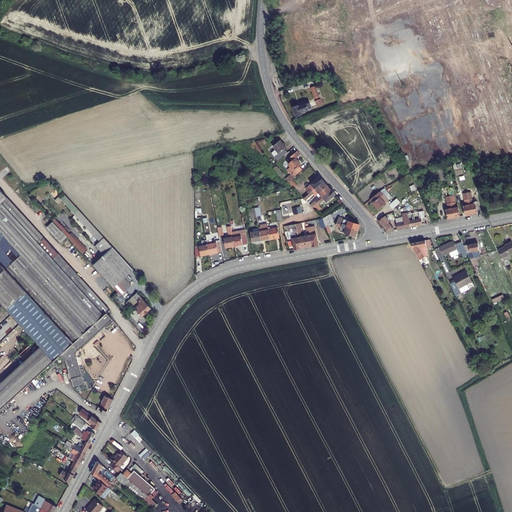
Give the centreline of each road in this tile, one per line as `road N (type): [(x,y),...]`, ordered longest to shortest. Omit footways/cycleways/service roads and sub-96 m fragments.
road 1 (tertiary): [(105,430),(157,329),(193,287),(236,267),(377,241)]
road 2 (tertiary): [(261,0),(260,45),(274,104),(377,241)]
road 3 (tertiary): [(511,215),(377,241)]
